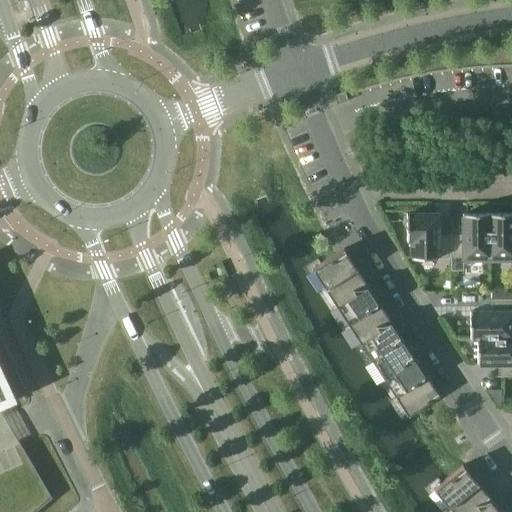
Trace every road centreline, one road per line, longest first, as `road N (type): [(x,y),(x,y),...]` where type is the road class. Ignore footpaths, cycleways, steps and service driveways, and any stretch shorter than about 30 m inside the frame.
road 1 (residential): [(350,196),(479,423)]
road 2 (secondary): [(109,286),(223,511)]
road 3 (unclassified): [(109,286),(65,423),(108,511)]
road 4 (tertiary): [(293,70),(511,17)]
road 5 (secondary): [(313,511),(214,325)]
road 6 (residential): [(369,511),(273,344)]
road 7 (residential): [(350,196),(511,196)]
road 8 (secondary): [(214,325),(155,189)]
road 9 (tertiary): [(160,121),(293,70)]
road 10 (residential): [(293,70),(350,196)]
